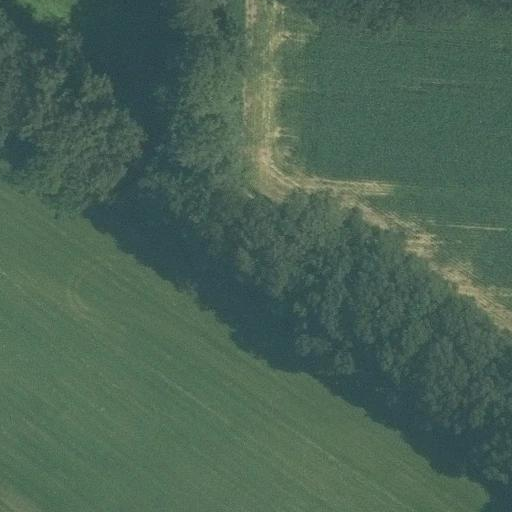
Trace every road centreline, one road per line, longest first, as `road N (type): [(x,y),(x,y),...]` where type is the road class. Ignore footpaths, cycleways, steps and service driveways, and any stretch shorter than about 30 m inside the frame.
road 1 (track): [(511,423),(0,64)]
road 2 (track): [(206,207),(218,0)]
